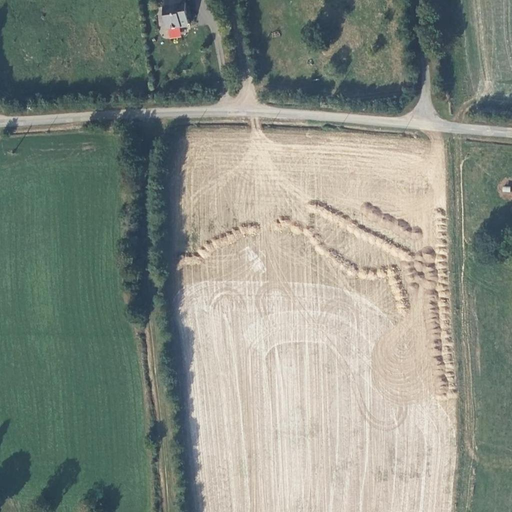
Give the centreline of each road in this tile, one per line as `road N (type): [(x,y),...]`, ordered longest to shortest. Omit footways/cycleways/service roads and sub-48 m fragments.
road 1 (unclassified): [(511,133),(253,109),(0,121)]
road 2 (track): [(149,112),(147,276),(169,511)]
